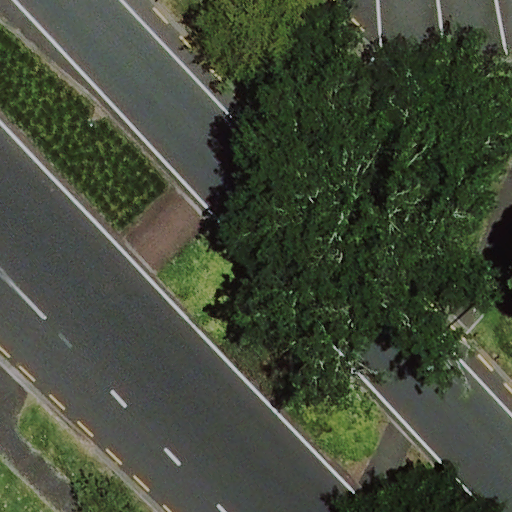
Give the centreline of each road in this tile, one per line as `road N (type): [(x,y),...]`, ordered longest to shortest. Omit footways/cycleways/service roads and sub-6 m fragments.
road 1 (secondary): [(47,0),(229,171),(511,466)]
road 2 (secondary): [(153,372),(0,223)]
road 3 (secondary): [(288,511),(153,372)]
road 4 (secondary): [(153,372),(0,262)]
